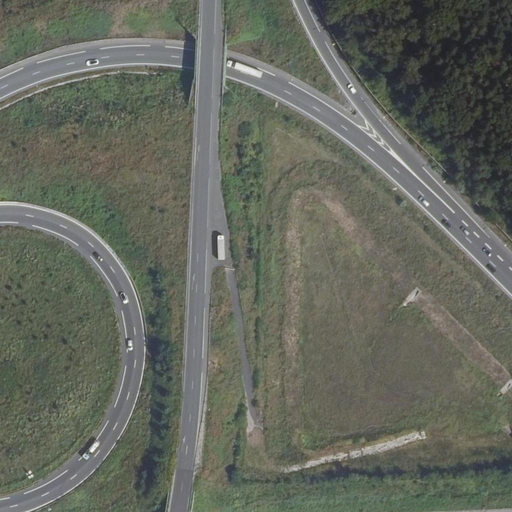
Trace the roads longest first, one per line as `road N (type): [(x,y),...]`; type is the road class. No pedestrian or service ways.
road 1 (trunk): [(178,511),(191,427),(209,0)]
road 2 (motorway): [(414,186),(315,107),(228,68),(117,55),(62,63),(0,88)]
road 3 (motorway): [(0,214),(50,221),(95,250),(123,289),(134,344),(125,401),(92,458),(49,492),(0,509)]
road 4 (motorway): [(414,186),(401,152),(335,69),(297,0)]
road 5 (motorway): [(511,280),(414,186)]
